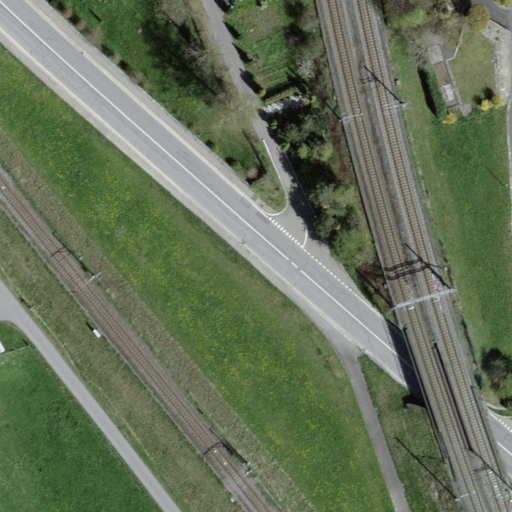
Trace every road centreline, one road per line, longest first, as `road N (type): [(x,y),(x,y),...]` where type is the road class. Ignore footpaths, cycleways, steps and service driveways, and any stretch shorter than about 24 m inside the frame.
road 1 (secondary): [(1,0),(511,454)]
road 2 (unclassified): [(0,291),(174,511)]
